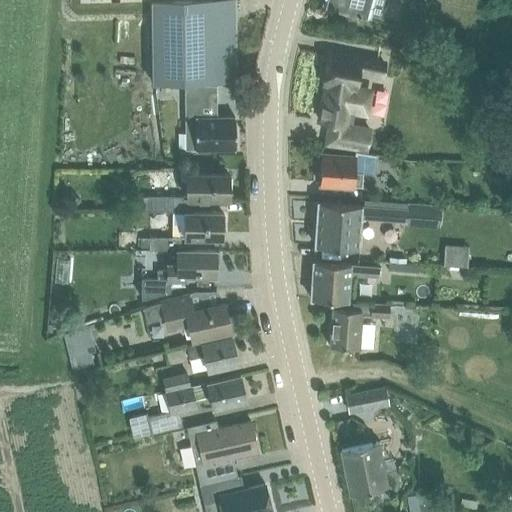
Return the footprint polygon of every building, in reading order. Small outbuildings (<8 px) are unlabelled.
[(191,0),(151,1),(152,82),(237,81),(236,20),(212,20),(211,0),(191,0)] [(326,0),(326,2),(380,17),(384,0),(326,0)] [(274,19),(269,45),(276,47),(281,21),(274,19)] [(322,105),(319,120),(329,122),(325,143),(367,151),(371,126),(350,122),(353,110),(362,112),(367,109),(369,95),(366,90),(353,88),(356,70),(381,74),(383,63),(359,58),(348,56),(347,59),(328,56),(323,82),(327,83),(323,105),(322,105)] [(235,148),(234,116),(196,116),(196,100),(216,100),(216,84),(184,84),(185,132),(195,132),(195,148),(235,148)] [(161,93),(169,93),(169,85),(160,85),(161,93)] [(370,111),(383,112),(384,87),(372,86),(370,111)] [(320,165),(318,183),(361,186),(362,172),(373,173),(374,154),(354,150),(353,154),(320,152),(320,154),(317,156),(317,162),(320,165)] [(511,165),(496,165),(496,175),(511,175),(511,165)] [(187,199),(208,199),(228,199),(228,173),(187,173),(187,199)] [(72,192),(65,199),(66,200),(70,205),(73,208),(80,201),(72,192)] [(148,196),(140,196),(140,210),(148,211),(179,211),(182,211),(182,197),(180,197),(148,196)] [(362,204),(337,202),(317,201),(314,245),(359,248),(361,218),(405,220),(406,202),(363,199),(362,204)] [(149,249),(176,250),(180,250),(180,237),(221,238),(221,212),(184,211),(184,213),(172,213),(171,237),(149,237),(149,246),(149,249)] [(63,247),(63,236),(54,236),(54,247),(63,247)] [(149,237),(140,237),(140,246),(149,246),(149,237)] [(215,250),(180,250),(176,250),(176,264),(167,264),(167,270),(157,270),(157,278),(141,278),(141,298),(170,292),(170,280),(185,280),(185,276),(215,276),(215,250)] [(378,266),(333,263),(313,261),(310,298),(332,300),(348,301),(350,274),(377,275),(378,266)] [(388,262),(388,269),(417,272),(418,265),(388,262)] [(189,295),(161,301),(165,318),(168,330),(189,325),(193,340),(229,331),(223,302),(192,310),(189,295)] [(360,322),(361,315),(388,317),(389,303),(348,301),(332,300),(329,345),(373,348),(375,323),(360,322)] [(230,335),(211,339),(186,345),(190,359),(192,370),(207,367),(207,370),(237,363),(230,335)] [(184,339),(162,343),(165,360),(188,356),(184,339)] [(82,355),(72,357),(75,370),(85,368),(82,355)] [(166,391),(190,385),(187,373),(163,379),(166,391)] [(220,378),(190,385),(166,391),(170,411),(147,416),(151,434),(182,427),(179,411),(195,407),(194,399),(209,396),(212,407),(245,400),(239,374),(220,378)] [(346,394),(349,411),(388,404),(385,387),(362,391),(346,394)] [(141,392),(120,397),(123,408),(144,403),(141,392)] [(198,443),(202,462),(195,464),(199,484),(237,476),(234,462),(231,462),(230,457),(257,451),(250,420),(218,427),(216,420),(187,426),(191,445),(198,443)] [(349,494),(369,490),(387,486),(378,441),(340,449),(349,494)] [(240,475),(237,476),(199,484),(204,504),(219,500),(222,511),(271,511),(265,483),(243,488),(240,475)] [(500,509),(511,511),(511,495),(505,493),(500,509)] [(419,503),(420,511),(426,511),(442,509),(457,506),(455,496),(441,499),(418,497),(419,503)] [(409,511),(420,511),(419,503),(408,505),(409,511)]
